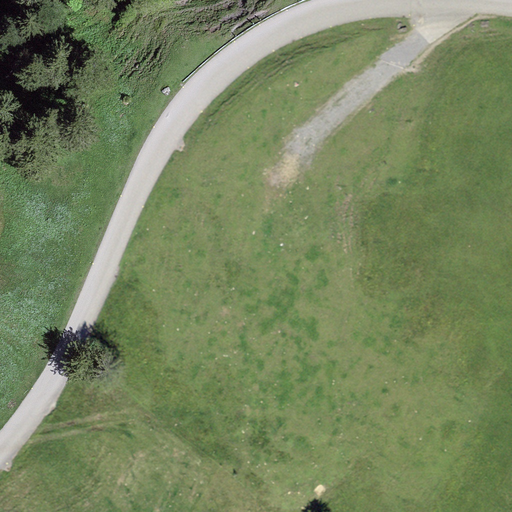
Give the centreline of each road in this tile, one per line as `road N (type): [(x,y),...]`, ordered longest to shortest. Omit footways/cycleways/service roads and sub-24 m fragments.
road 1 (track): [(366,0),(307,15),(262,38),(197,94),(146,172),(76,340),(0,453)]
road 2 (track): [(462,0),(283,161)]
